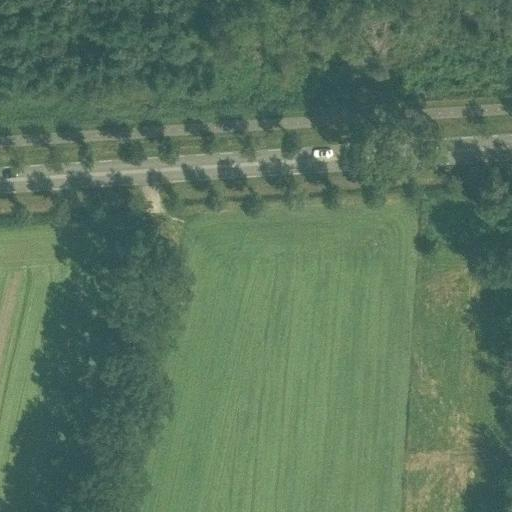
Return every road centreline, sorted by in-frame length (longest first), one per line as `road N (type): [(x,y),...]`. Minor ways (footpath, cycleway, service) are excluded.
road 1 (secondary): [(0,180),(511,149)]
road 2 (track): [(88,511),(151,228),(150,172)]
